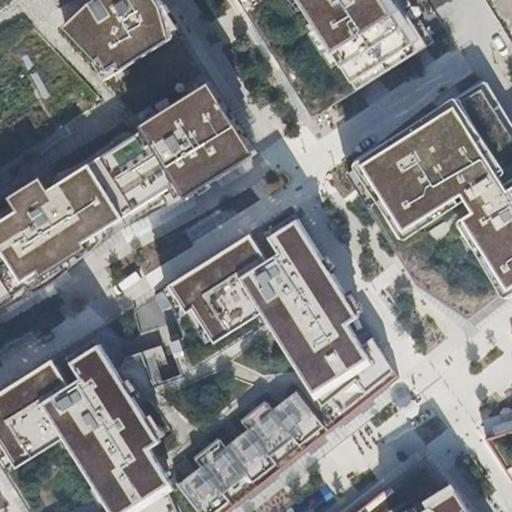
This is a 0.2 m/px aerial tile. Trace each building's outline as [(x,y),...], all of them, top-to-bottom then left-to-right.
[(102,0),(93,8),(71,27),(101,61),(118,82),(178,41),(168,10),(162,0),(102,0)] [(407,33),(384,0),(280,0),(330,75),(407,33)] [(0,277),(219,137),(175,70),(108,113),(114,125),(23,181),(13,168),(0,175),(0,277)] [(490,288),(511,274),(511,158),(486,175),(434,92),(335,154),(379,220),(440,183),(449,198),(442,204),(490,288)] [(227,223),(149,276),(163,303),(171,298),(189,327),(236,303),(287,386),(343,350),(319,310),(333,304),(271,210),(247,228),(255,242),(242,250),(227,223)] [(26,352),(0,367),(0,450),(37,428),(91,509),(142,474),(123,437),(132,429),(69,335),(46,352),(53,366),(41,374),(26,352)] [(450,511),(427,477),(398,492),(402,498),(380,511),(450,511)]
